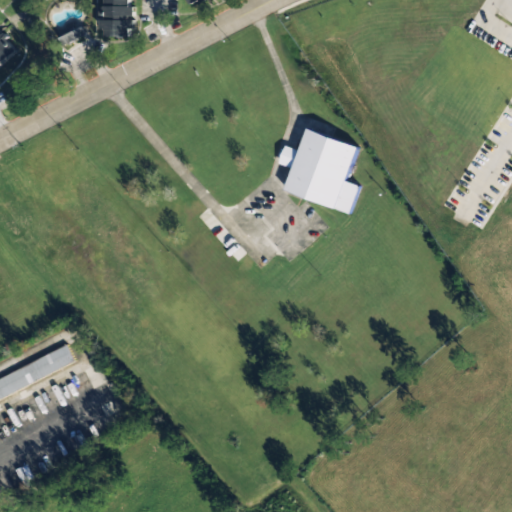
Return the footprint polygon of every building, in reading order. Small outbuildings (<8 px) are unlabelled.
[(101,0),(101,37),(132,38),(132,0),(101,0)] [(86,35),(83,28),(60,38),(64,45),(86,35)] [(0,66),(17,52),(0,31),(0,66)] [(351,213),(360,186),(348,182),(359,146),(308,130),(301,151),(285,146),(279,164),(293,169),(286,192),(351,213)] [(0,400),(76,365),(68,348),(0,380),(0,400)]
